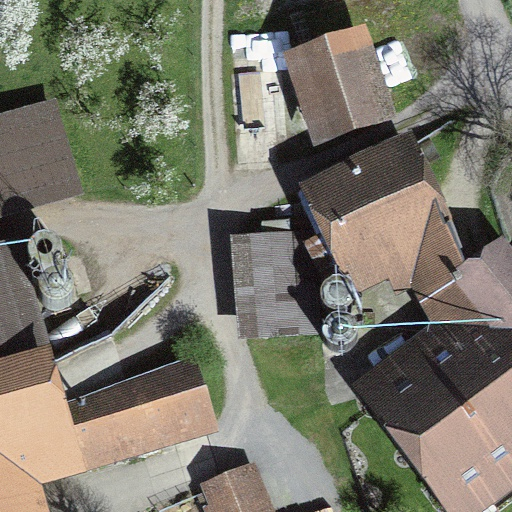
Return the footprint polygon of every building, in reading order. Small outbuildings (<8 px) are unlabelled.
[(426,91),(396,0),(345,0),(293,17),(327,123),(426,91)] [(0,210),(74,188),(50,109),(0,123),(0,511),(13,511),(5,485),(203,427),(186,369),(127,386),(112,337),(43,367),(11,258),(0,261),(0,210)] [(511,261),(508,257),(463,290),(442,230),(408,152),(314,194),(349,273),(387,256),(401,289),(421,280),(432,306),(430,307),(456,347),(386,399),(458,496),(511,455),(511,261)] [(32,263),(37,266),(42,268),(48,268),(53,266),(58,262),(61,257),(62,251),(61,246),(58,241),(54,237),(49,235),(44,235),(39,236),(34,238),(31,242),(29,247),(28,252),(29,258),(32,263)] [(317,330),(311,241),(249,245),(255,334),(317,330)] [(44,300),(48,304),(54,306),(59,305),(65,303),(69,300),(72,295),(73,289),(72,283),(69,278),(65,275),(60,273),(55,272),(50,274),(46,276),(42,280),(40,285),(39,290),(41,295),(44,300)] [(326,307),(330,311),(336,312),(342,312),(347,310),(351,307),(354,302),(355,296),(354,290),(351,285),(347,282),(342,280),(337,279),(332,280),(328,283),(324,287),(322,292),(321,297),(323,302),(326,307)] [(328,344),(333,347),(338,349),(344,349),(349,347),(354,343),(357,338),(358,332),(357,327),(354,322),(350,318),(345,316),(340,316),(335,317),(330,320),(327,323),(325,328),(324,333),(325,339),(328,344)] [(313,511),(322,509),(301,455),(274,466),(291,511),(313,511)] [(266,511),(251,475),(214,490),(222,511),(266,511)]
